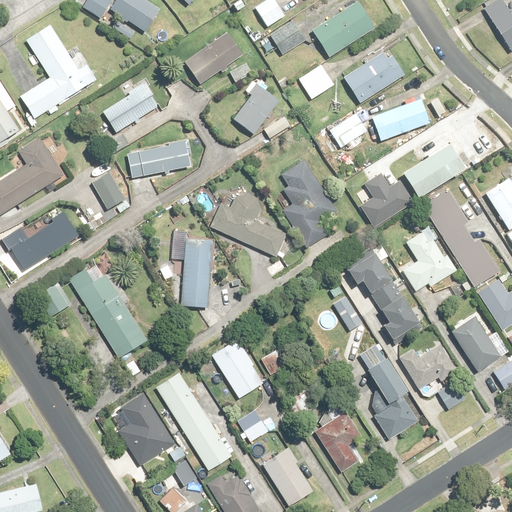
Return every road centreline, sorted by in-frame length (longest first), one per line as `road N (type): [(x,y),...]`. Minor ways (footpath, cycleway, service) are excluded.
road 1 (residential): [(0,320),(120,511)]
road 2 (residential): [(411,0),(511,114)]
road 3 (tertiary): [(395,511),(511,437)]
